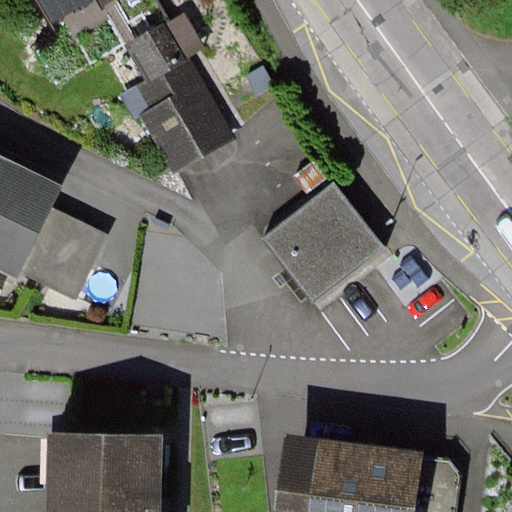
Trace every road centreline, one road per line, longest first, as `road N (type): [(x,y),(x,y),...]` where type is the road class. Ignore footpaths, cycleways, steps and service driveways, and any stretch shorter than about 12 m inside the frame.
road 1 (residential): [(0,346),(397,387),(462,379),(511,347)]
road 2 (tertiary): [(360,0),(511,214)]
